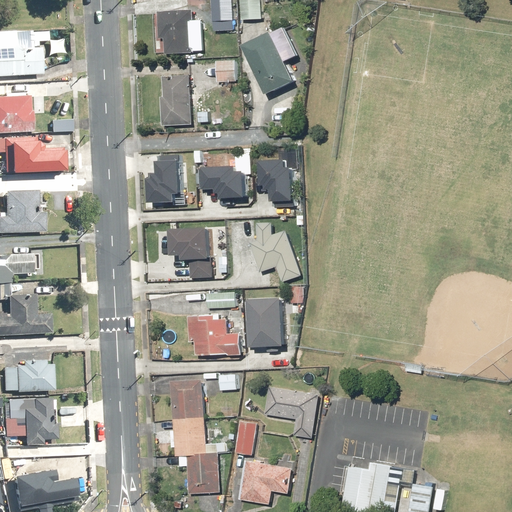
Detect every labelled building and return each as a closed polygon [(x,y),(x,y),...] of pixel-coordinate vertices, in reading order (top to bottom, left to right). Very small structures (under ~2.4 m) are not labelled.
[(238,0),(204,0),(205,26),(219,25),(219,31),(239,30),(238,0)] [(263,0),(241,0),(242,23),(264,22),(263,0)] [(166,40),(167,56),(197,55),(195,11),(159,13),(161,40),(166,40)] [(299,83),(289,63),(294,60),(280,33),(275,35),(275,33),(245,48),(270,98),(299,83)] [(38,47),(19,48),(19,45),(0,46),(0,76),(40,75),(38,47)] [(239,63),(219,62),(218,83),(238,84),(239,63)] [(167,98),(163,98),(165,128),(171,127),(194,126),(192,77),(165,78),(167,98)] [(28,96),(0,97),(0,133),(30,132),(28,96)] [(52,122),(52,132),(73,131),(73,121),(52,122)] [(62,171),(61,148),(34,149),(34,137),(2,138),(3,173),(62,171)] [(161,174),(151,175),(153,205),(179,204),(179,196),(184,196),(182,156),(160,156),(161,174)] [(288,162),(263,163),(264,193),(274,192),(275,205),(297,204),(296,170),(289,170),(288,162)] [(248,200),(247,172),(239,173),(239,168),(201,170),(203,193),(220,191),(221,202),(248,200)] [(35,190),(2,191),(2,214),(0,214),(0,233),(43,232),(43,214),(35,214),(35,190)] [(275,224),(259,224),(261,242),(252,245),(263,274),(280,273),(286,284),(305,277),(290,232),(276,237),(275,224)] [(214,246),(212,246),(211,229),(173,230),(175,258),(186,258),(186,263),(193,262),(194,279),(215,278),(214,246)] [(33,294),(9,295),(9,290),(8,290),(7,283),(10,283),(10,275),(30,275),(29,254),(0,255),(0,299),(6,299),(6,315),(0,314),(0,335),(49,334),(49,314),(33,314),(33,294)] [(297,305),(297,314),(304,314),(305,288),(294,288),(293,305),(297,305)] [(210,295),(210,310),(238,309),(237,295),(210,295)] [(251,349),(255,349),(255,350),(288,348),(285,300),(253,302),(254,322),(249,322),(251,349)] [(244,356),(243,334),(230,335),(230,321),(222,321),(222,316),(190,318),(191,344),(198,344),(199,358),(244,356)] [(21,360),(22,366),(3,367),(4,392),(51,389),(51,365),(43,366),(43,359),(21,360)] [(426,366),(411,363),(409,374),(424,377),(426,366)] [(240,376),(222,376),(222,391),(240,391),(240,376)] [(221,454),(210,455),(206,381),(174,382),(178,458),(189,458),(191,495),(223,494),(221,454)] [(267,416),(298,420),(296,438),(315,441),(321,396),(303,393),(271,389),(267,416)] [(41,444),(41,440),(55,439),(55,424),(51,424),(50,397),(31,399),(31,408),(21,409),(23,445),(41,444)] [(260,424),(242,421),(237,454),(255,457),(260,424)] [(372,468),(349,464),(341,509),(359,511),(397,511),(405,464),(374,459),(372,468)] [(295,471),(279,468),(279,467),(248,462),(241,501),(272,506),(275,492),(291,495),(295,471)] [(12,473),(18,506),(36,503),(37,511),(52,511),(50,501),(74,496),(71,476),(54,479),(52,465),(12,473)] [(429,511),(433,490),(412,486),(407,511),(429,511)]
